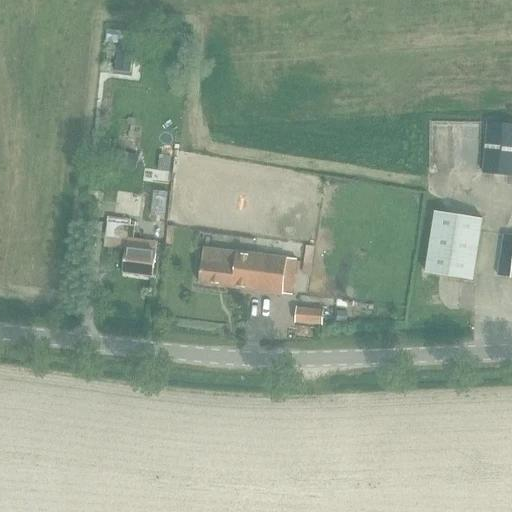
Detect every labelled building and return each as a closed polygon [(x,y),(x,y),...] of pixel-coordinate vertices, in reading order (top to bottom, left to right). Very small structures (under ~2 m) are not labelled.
[(469,97),(448,98),(449,149),(470,149),(469,97)] [(511,178),(511,126),(487,124),(482,175),(511,178)] [(473,280),(483,220),(435,212),(426,272),(473,280)] [(108,222),(105,246),(126,249),(127,241),(133,242),(133,240),(135,226),(108,222)] [(511,278),(511,236),(506,236),(500,277),(511,278)] [(126,249),(123,273),(153,277),(158,243),(133,240),(133,242),(127,241),(126,249)] [(204,248),(199,283),(293,295),(297,260),(204,248)] [(320,310),(293,307),(292,322),(318,325),(320,310)]
